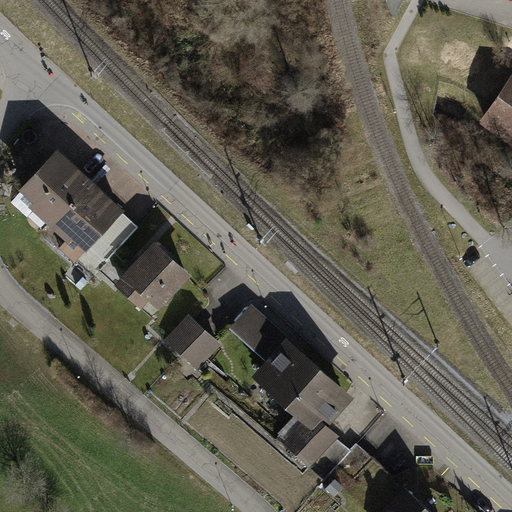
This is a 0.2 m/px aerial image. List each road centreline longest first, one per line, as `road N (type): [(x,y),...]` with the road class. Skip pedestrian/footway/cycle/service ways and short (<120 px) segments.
road 1 (residential): [(511,497),(77,98),(40,73)]
road 2 (residential): [(0,283),(260,511)]
